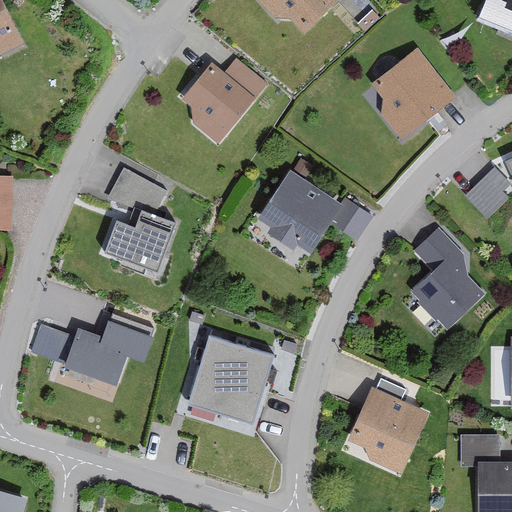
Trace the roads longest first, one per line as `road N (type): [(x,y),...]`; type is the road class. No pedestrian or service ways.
road 1 (residential): [(293,511),(317,361),(356,264),(409,192),(511,108)]
road 2 (residential): [(0,399),(24,284),(82,145),(153,39)]
road 3 (residential): [(249,511),(0,435)]
